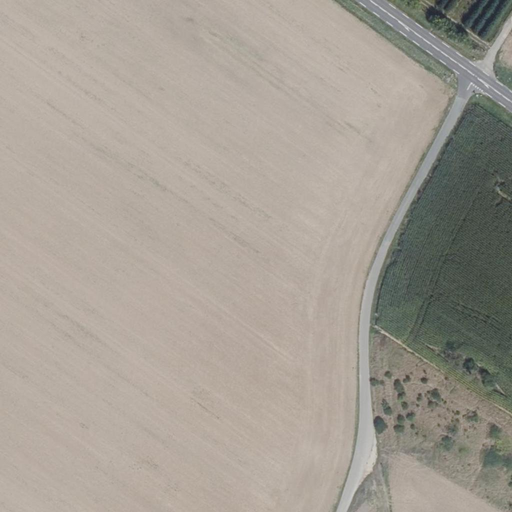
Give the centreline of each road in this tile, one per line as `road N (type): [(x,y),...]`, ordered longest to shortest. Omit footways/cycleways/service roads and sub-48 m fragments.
road 1 (unclassified): [(478,77),(367,279),(361,438),(338,511)]
road 2 (primary): [(478,77),(370,0)]
